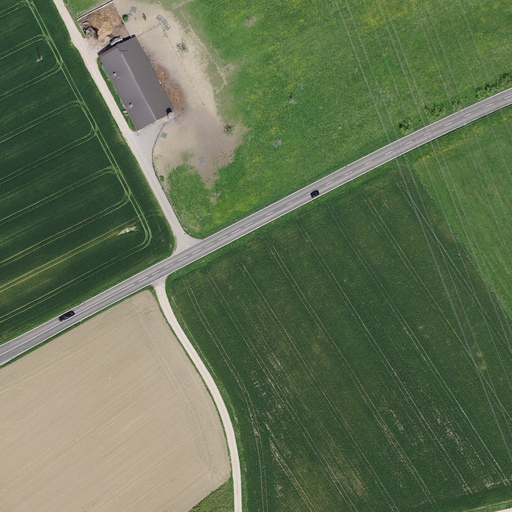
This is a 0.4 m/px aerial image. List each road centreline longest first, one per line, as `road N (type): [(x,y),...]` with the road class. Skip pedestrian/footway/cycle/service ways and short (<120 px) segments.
road 1 (tertiary): [(0,354),(511,95)]
road 2 (track): [(60,0),(190,254)]
road 3 (track): [(238,511),(224,416),(155,272)]
